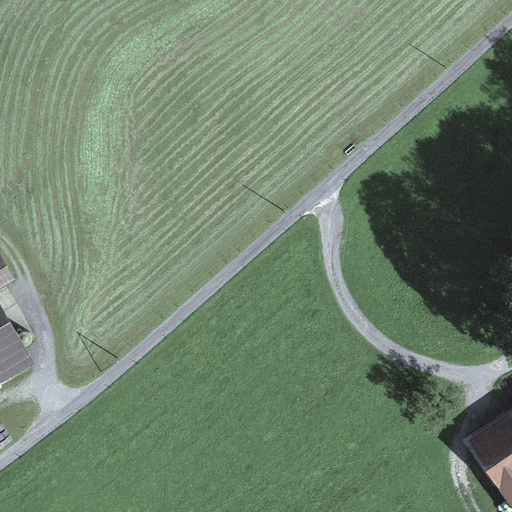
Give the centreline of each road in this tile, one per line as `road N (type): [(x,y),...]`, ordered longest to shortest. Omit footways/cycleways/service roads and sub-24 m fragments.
road 1 (unclassified): [(511,15),(126,361),(0,461)]
road 2 (track): [(328,180),(326,234),(352,297),(391,341),(429,362),(483,365),(511,356)]
